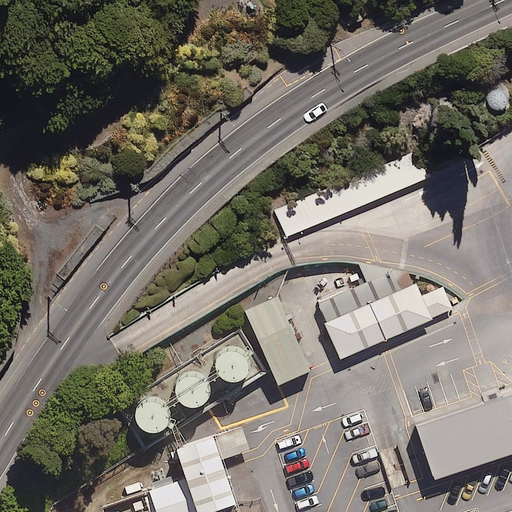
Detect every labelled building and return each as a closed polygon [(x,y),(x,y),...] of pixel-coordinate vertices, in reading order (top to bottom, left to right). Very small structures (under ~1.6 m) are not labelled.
[(430,173),(419,148),(273,210),(283,235),(430,173)] [(400,288),(392,269),(317,300),(340,355),(452,308),(443,285),(422,294),(416,281),(400,288)] [(282,294),(248,310),(283,385),(317,369),(282,294)] [(511,448),(511,389),(416,418),(432,472),(511,448)] [(245,426),(177,448),(186,478),(103,504),(105,511),(219,511),(246,503),(231,455),(252,448),(245,426)]
